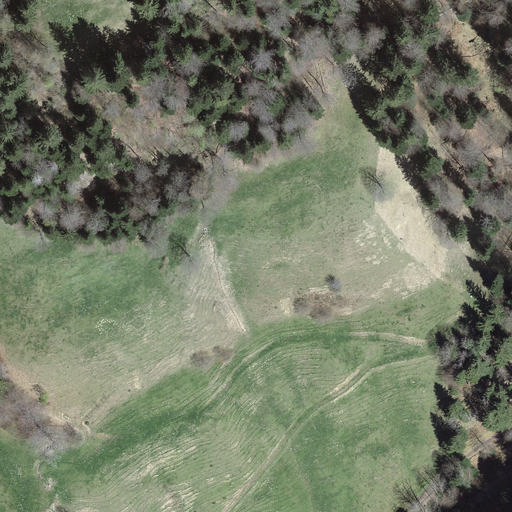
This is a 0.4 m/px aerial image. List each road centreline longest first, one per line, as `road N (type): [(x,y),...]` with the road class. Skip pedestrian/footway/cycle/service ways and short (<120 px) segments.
road 1 (track): [(231,511),(314,407),(367,367),(417,352),(470,313)]
road 2 (track): [(511,432),(442,478),(410,511)]
